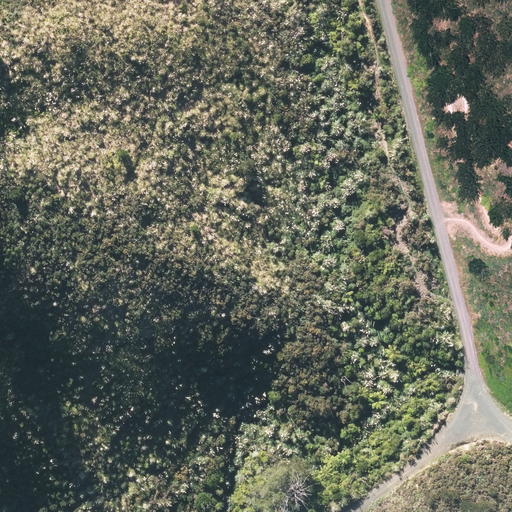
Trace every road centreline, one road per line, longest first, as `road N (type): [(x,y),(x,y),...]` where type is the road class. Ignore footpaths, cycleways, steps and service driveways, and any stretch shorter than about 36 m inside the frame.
road 1 (track): [(381,0),(464,332),(474,409)]
road 2 (track): [(474,409),(355,511)]
